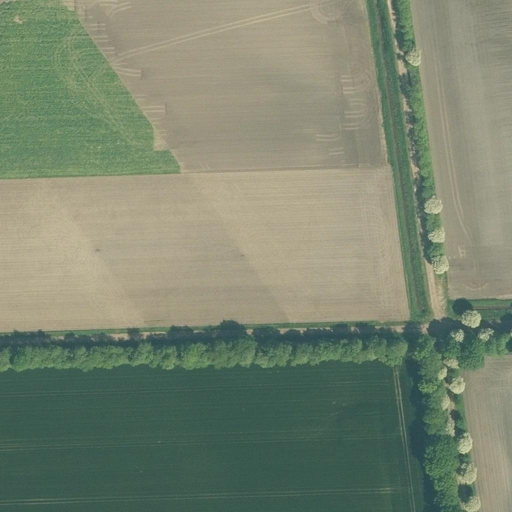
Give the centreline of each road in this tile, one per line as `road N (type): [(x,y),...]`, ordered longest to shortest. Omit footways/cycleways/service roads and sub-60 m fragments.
road 1 (track): [(395,0),(464,511)]
road 2 (track): [(0,344),(511,328)]
